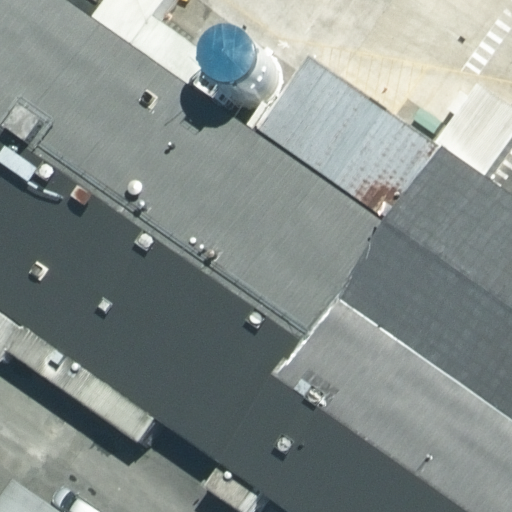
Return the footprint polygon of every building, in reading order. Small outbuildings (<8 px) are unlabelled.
[(391,244),(38,0),(0,0),(0,335),(216,486),(342,313),(391,244)] [(99,0),(117,12),(125,0),(99,0)] [(391,244),(342,313),(511,436),(511,199),(454,158),(391,244)] [(511,511),(511,436),(342,313),(216,486),(252,511),(511,511)] [(52,511),(33,498),(23,511),(52,511)]
